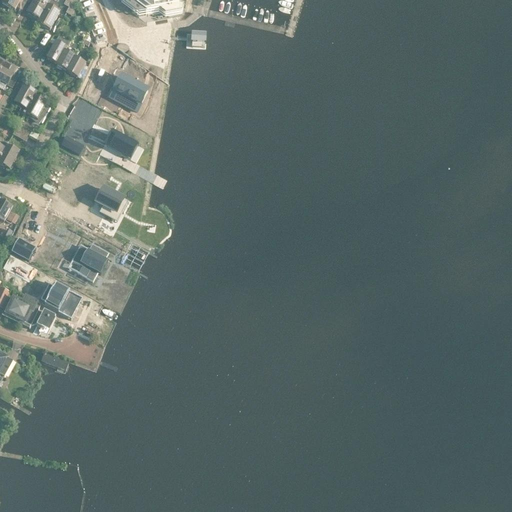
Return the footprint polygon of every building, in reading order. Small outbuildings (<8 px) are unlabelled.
[(5,0),(4,1),(3,5),(15,11),(16,8),(22,11),(27,0),(5,0)] [(39,21),(38,25),(50,1),(50,0),(44,0),(44,1),(42,0),(35,0),(27,14),(39,21)] [(69,9),(74,0),(66,0),(64,6),(69,9)] [(74,0),(69,9),(66,14),(71,17),(77,6),(74,0)] [(124,0),(125,1),(131,5),(132,14),(138,18),(145,17),(158,14),(178,11),(179,8),(179,0),(124,0)] [(38,25),(49,31),(59,13),(52,10),(55,4),(50,1),(38,25)] [(191,34),(190,43),(192,43),(204,44),(205,44),(206,35),(191,34)] [(47,59),(57,65),(58,65),(65,52),(66,50),(67,50),(70,43),(59,37),(58,39),(47,59)] [(75,58),(76,56),(78,53),(73,50),(71,52),(67,50),(66,50),(65,52),(58,65),(57,65),(57,66),(68,72),(75,58)] [(67,73),(78,79),(86,65),(80,62),(82,59),(76,56),(75,58),(68,72),(67,73)] [(17,70),(5,63),(0,72),(0,84),(1,84),(12,90),(17,81),(13,78),(17,70)] [(114,91),(110,98),(136,113),(140,105),(148,92),(121,77),(118,84),(115,89),(114,91)] [(101,82),(92,78),(83,96),(93,101),(101,82)] [(19,114),(24,117),(34,97),(36,94),(24,87),(21,93),(15,90),(10,100),(16,103),(15,105),(22,108),(19,114)] [(0,104),(0,111),(2,113),(9,100),(4,97),(0,104)] [(29,117),(43,125),(51,110),(45,107),(47,104),(34,97),(24,117),(28,119),(29,117)] [(19,126),(16,131),(29,138),(32,133),(19,126)] [(26,143),(29,138),(16,131),(13,136),(26,143)] [(104,147),(99,156),(113,163),(118,155),(130,161),(138,147),(111,133),(111,134),(109,137),(104,147)] [(65,138),(61,147),(78,156),(83,147),(65,138)] [(0,159),(8,145),(3,143),(0,148),(0,147),(0,159)] [(13,148),(8,145),(0,159),(0,166),(10,172),(19,154),(12,150),(13,148)] [(59,151),(55,160),(72,170),(77,161),(59,151)] [(99,199),(96,204),(103,208),(102,209),(99,214),(112,222),(118,211),(123,214),(128,203),(104,190),(99,199)] [(0,220),(4,223),(12,209),(0,202),(0,220)] [(11,213),(7,221),(15,226),(19,218),(11,213)] [(2,237),(10,241),(14,232),(6,228),(2,237)] [(18,239),(11,253),(28,262),(36,249),(18,239)] [(72,264),(68,270),(85,280),(92,284),(97,275),(100,276),(108,262),(105,261),(108,255),(92,247),(89,252),(80,247),(72,264)] [(10,255),(1,270),(22,281),(31,266),(10,255)] [(49,285),(44,293),(76,310),(82,299),(55,285),(54,288),(49,285)] [(0,288),(0,307),(2,309),(10,293),(0,289),(0,288)] [(44,293),(40,301),(45,304),(44,307),(71,321),(76,310),(44,293)] [(6,315),(16,320),(23,304),(13,299),(10,306),(7,304),(7,305),(10,306),(6,315)] [(24,304),(23,304),(16,320),(31,327),(29,330),(30,330),(41,306),(26,299),(24,304)] [(56,319),(44,313),(37,327),(42,330),(43,328),(49,331),(56,319)] [(73,360),(43,348),(41,354),(37,365),(69,376),(74,362),(73,360)] [(14,363),(0,355),(0,385),(1,386),(3,380),(4,381),(14,363)]
